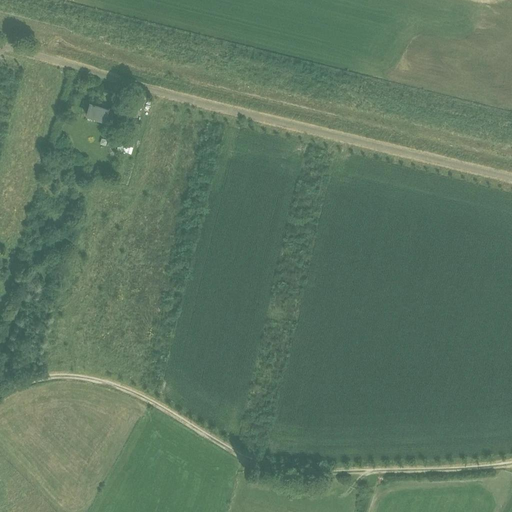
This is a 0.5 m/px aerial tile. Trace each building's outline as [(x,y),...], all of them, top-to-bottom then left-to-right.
[(232,0),(288,14),(291,0),(232,0)] [(235,27),(233,38),(274,48),(276,37),(235,27)] [(105,116),(108,107),(102,105),(101,107),(89,104),(86,115),(104,120),(105,116)] [(108,107),(105,116),(119,120),(122,112),(108,108),(108,107)] [(117,149),(128,152),(130,147),(133,147),(139,123),(132,121),(131,122),(124,120),(117,149)]
